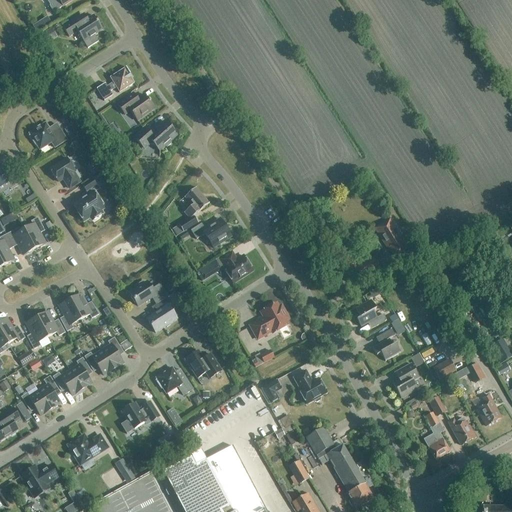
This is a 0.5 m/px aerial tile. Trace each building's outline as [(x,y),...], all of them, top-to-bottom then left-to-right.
[(102,31),(93,16),(78,26),(74,20),(62,28),(69,38),(77,32),(87,48),(97,42),(94,36),(102,31)] [(38,23),(32,26),(36,33),(42,29),(38,23)] [(57,38),(51,28),(43,34),(49,43),(57,38)] [(105,84),(96,90),(104,102),(113,96),(110,92),(115,88),(119,94),(134,84),(130,78),(131,77),(126,68),(109,78),(113,84),(107,87),(105,84)] [(137,122),(154,110),(151,107),(153,106),(147,97),(145,98),(143,95),(137,100),(132,94),(117,105),(124,116),(130,112),(137,122)] [(144,150),(150,145),(153,145),(159,152),(165,147),(167,148),(171,144),(170,142),(177,136),(173,132),(173,130),(172,128),(170,126),(168,126),(164,122),(149,135),(144,129),(133,138),(144,150)] [(36,145),(39,150),(51,143),(54,149),(66,141),(59,129),(51,134),(45,124),(40,127),(39,126),(33,130),(34,131),(29,134),(30,136),(29,137),(35,146),(36,145)] [(70,126),(64,130),(71,141),(77,137),(70,126)] [(102,171),(108,168),(101,157),(96,161),(102,171)] [(63,180),(69,189),(79,183),(73,173),(75,172),(67,159),(50,170),(58,183),(63,180)] [(86,167),(92,177),(100,172),(93,162),(86,166),(86,167)] [(0,171),(0,193),(9,188),(11,191),(17,187),(7,170),(1,174),(0,171)] [(92,180),(82,186),(86,192),(87,192),(96,186),(92,180)] [(183,213),(189,219),(193,217),(197,214),(209,204),(196,188),(184,198),(191,207),(183,213)] [(102,214),(101,211),(104,209),(93,192),(89,195),(88,195),(73,205),(84,222),(90,218),(91,221),(102,214)] [(178,226),(183,233),(197,224),(193,217),(189,219),(178,226)] [(5,218),(0,220),(3,227),(9,224),(5,218)] [(32,226),(23,230),(34,250),(44,244),(39,234),(44,231),(37,218),(31,222),(32,226)] [(220,220),(205,230),(201,224),(190,231),(196,240),(204,235),(213,248),(231,237),(220,220)] [(394,257),(405,249),(398,237),(399,236),(389,220),(374,230),(384,246),(386,245),(394,257)] [(50,222),(45,224),(50,234),(55,231),(50,222)] [(23,255),(34,250),(23,230),(14,235),(12,232),(6,235),(13,248),(18,245),(23,255)] [(7,251),(13,248),(6,235),(0,238),(0,240),(1,242),(0,242),(0,262),(2,267),(13,261),(7,251)] [(253,272),(243,257),(236,261),(231,253),(220,261),(225,268),(223,269),(233,284),(253,272)] [(360,279),(377,267),(370,257),(359,264),(361,266),(357,269),(345,253),(337,258),(349,275),(355,271),(360,279)] [(203,282),(222,270),(216,260),(197,272),(203,282)] [(129,293),(138,307),(151,299),(156,305),(167,297),(159,285),(151,290),(146,283),(144,284),(143,283),(141,282),(139,284),(138,286),(139,287),(129,293)] [(89,315),(91,319),(99,315),(91,303),(86,306),(80,295),(70,301),(80,320),(89,315)] [(154,313),(146,319),(155,334),(166,327),(166,328),(170,326),(169,325),(177,320),(167,306),(171,304),(167,298),(151,308),(154,313)] [(60,319),(67,332),(73,329),(71,325),(80,320),(70,301),(59,307),(65,317),(60,319)] [(376,310),(371,301),(355,310),(360,318),(356,320),(360,328),(372,321),(376,327),(386,321),(383,315),(377,318),(373,312),(376,310)] [(268,309),(260,313),(263,318),(249,326),(257,340),(271,332),(272,334),(288,325),(286,322),(289,320),(281,306),(276,304),(274,305),(272,304),(268,307),(268,309)] [(52,323),(47,313),(37,319),(47,338),(56,333),(58,337),(65,333),(58,320),(52,323)] [(32,334),(26,337),(33,350),(40,347),(38,343),(47,338),(37,319),(26,324),(32,334)] [(6,320),(0,323),(0,333),(7,345),(16,339),(18,343),(25,339),(17,326),(12,330),(6,320)] [(395,336),(391,330),(381,336),(384,342),(372,349),(376,356),(380,354),(385,362),(400,354),(395,345),(392,347),(389,340),(395,336)] [(7,345),(0,333),(0,354),(10,348),(7,345)] [(110,346),(101,351),(113,370),(123,364),(117,354),(122,351),(114,338),(108,342),(110,346)] [(490,347),(501,364),(511,357),(511,355),(503,340),(490,347)] [(103,376),(113,370),(101,351),(92,357),(90,353),(84,358),(92,370),(97,367),(103,376)] [(270,351),(259,356),(264,364),(274,359),(270,351)] [(203,360),(198,352),(185,360),(197,379),(205,374),(209,379),(221,372),(211,355),(203,360)] [(81,390),(91,384),(85,374),(90,371),(82,359),(76,363),(78,366),(70,372),(81,390)] [(37,360),(28,366),(32,373),(41,367),(37,360)] [(46,360),(42,363),(45,368),(50,365),(46,360)] [(456,372),(450,361),(433,370),(439,381),(456,372)] [(506,364),(496,370),(500,377),(510,371),(506,364)] [(394,374),(398,380),(391,384),(400,399),(416,390),(412,382),(418,379),(410,365),(394,374)] [(475,384),(484,380),(476,366),(468,370),(475,384)] [(171,369),(156,379),(157,380),(156,381),(161,389),(162,389),(166,394),(177,387),(183,396),(192,390),(180,370),(175,374),(171,369)] [(65,387),(71,397),(81,390),(70,372),(61,377),(59,374),(52,378),(60,390),(65,387)] [(312,384),(305,372),(293,379),(300,390),(298,391),(306,405),(326,394),(318,380),(312,384)] [(47,386),(38,392),(50,410),(60,404),(53,394),(59,391),(50,377),(43,381),(47,386)] [(12,388),(17,385),(14,378),(8,380),(12,388)] [(264,389),(273,404),(281,399),(277,392),(283,389),(278,381),(264,389)] [(22,387),(26,393),(32,388),(28,382),(22,387)] [(461,393),(464,385),(458,383),(455,391),(461,393)] [(40,417),(50,410),(38,392),(29,397),(27,394),(21,398),(29,410),(34,407),(40,417)] [(194,398),(193,402),(197,407),(202,404),(197,396),(194,398)] [(485,427),(500,419),(488,396),(482,399),(486,406),(478,410),(481,415),(479,416),(485,427)] [(436,417),(444,413),(437,399),(429,403),(436,417)] [(127,421),(120,425),(126,434),(144,422),(146,425),(159,417),(149,403),(138,410),(135,404),(122,412),(127,421)] [(0,441),(10,436),(12,436),(15,434),(15,432),(17,431),(13,424),(20,420),(13,409),(0,416),(0,441)] [(428,416),(424,418),(429,429),(438,424),(432,414),(428,416)] [(175,428),(182,424),(177,416),(171,420),(175,428)] [(449,423),(447,424),(449,427),(450,429),(460,446),(475,438),(472,433),(468,427),(468,428),(467,428),(464,423),(462,419),(457,421),(454,423),(452,421),(451,422),(449,423)] [(350,421),(342,422),(342,429),(350,429),(350,421)] [(433,435),(422,441),(426,447),(429,452),(434,461),(448,452),(438,435),(440,434),(444,432),(441,426),(439,423),(438,424),(429,429),(431,431),(433,435)] [(217,429),(222,437),(227,433),(222,426),(217,429)] [(284,429),(282,431),(284,435),(292,430),(290,426),(284,429)] [(295,431),(301,441),(308,436),(302,427),(295,431)] [(281,429),(274,433),(278,439),(285,435),(284,435),(282,431),(281,429)] [(363,483),(342,447),(336,450),(323,429),(305,440),(318,461),(323,458),(327,463),(329,462),(348,494),(346,495),(356,511),(373,500),(367,490),(373,486),(369,480),(367,481),(366,479),(364,480),(365,482),(363,483)] [(76,459),(80,466),(107,449),(99,437),(88,444),(84,437),(68,447),(72,453),(71,454),(75,460),(76,459)] [(52,442),(39,447),(43,457),(55,452),(52,442)] [(124,456),(130,451),(125,443),(118,448),(124,456)] [(189,460),(157,477),(175,511),(266,511),(232,447),(205,461),(193,467),(189,460)] [(299,461),(288,468),(298,485),(309,479),(299,461)] [(20,477),(34,499),(49,490),(46,485),(57,478),(50,466),(39,473),(35,467),(20,477)] [(129,469),(121,475),(126,483),(127,484),(135,478),(134,478),(129,469)] [(73,491),(68,494),(73,504),(64,509),(66,511),(76,511),(83,508),(73,491)] [(153,504),(154,498),(147,496),(146,503),(153,504)] [(296,511),(298,511),(300,511),(318,511),(310,497),(303,501),(301,498),(292,504),(296,511)]
